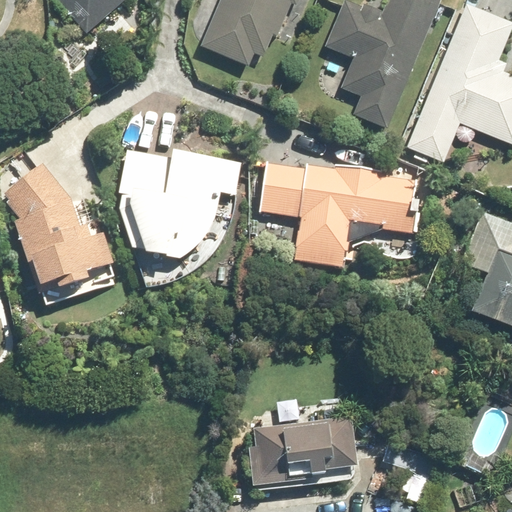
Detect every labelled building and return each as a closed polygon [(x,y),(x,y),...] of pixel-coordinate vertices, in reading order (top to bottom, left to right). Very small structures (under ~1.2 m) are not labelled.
[(53,0),(90,42),(137,0),(53,0)] [(225,0),(204,54),(253,74),(258,62),(267,66),(277,43),(281,45),(295,9),(301,12),(305,0),(225,0)] [(344,95),(365,104),(357,123),(390,137),(448,1),(445,0),(394,0),(387,18),(369,10),(367,14),(350,7),(330,52),(358,64),(344,95)] [(418,156),(417,160),(429,165),(430,162),(447,169),(463,130),(511,150),(511,78),(508,77),(511,69),(503,66),(511,43),(511,25),(471,9),(411,153),(418,156)] [(56,89),(56,106),(67,106),(68,89),(56,89)] [(67,109),(56,115),(62,126),(73,118),(67,109)] [(338,117),(332,132),(343,137),(349,122),(338,117)] [(127,203),(124,218),(137,258),(149,260),(153,269),(179,276),(181,273),(188,274),(196,267),(205,257),(214,245),(220,233),(226,203),(241,205),(246,172),(178,161),(178,163),(131,155),(123,202),(127,203)] [(355,250),(386,237),(417,240),(422,213),(419,212),(421,189),(389,184),(389,179),(338,172),(338,175),(309,172),(308,175),(272,167),(263,219),(305,226),(299,269),(346,276),(349,263),(354,264),(355,250)] [(18,229),(33,278),(37,277),(46,306),(48,305),(51,313),(104,297),(117,288),(116,278),(119,277),(108,243),(105,243),(104,238),(93,242),(90,232),(83,234),(74,206),(45,169),(7,199),(13,206),(10,209),(25,227),(18,229)] [(511,227),(485,216),(465,268),(495,281),(477,322),(511,336),(511,227)] [(251,436),(258,499),(333,490),(332,482),(361,479),(355,424),(251,436)] [(438,460),(414,452),(403,485),(427,493),(438,460)]
